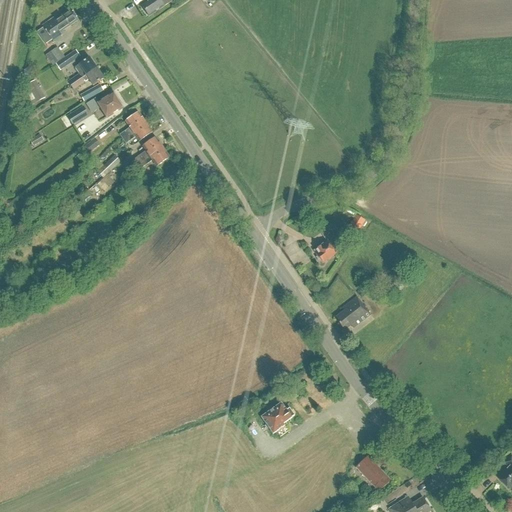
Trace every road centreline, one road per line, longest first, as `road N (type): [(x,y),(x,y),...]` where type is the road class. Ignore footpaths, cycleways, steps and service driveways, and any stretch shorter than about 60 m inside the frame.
road 1 (secondary): [(476,511),(365,395),(251,233)]
road 2 (unclassified): [(251,233),(294,205),(357,185),(388,154),(404,114),(413,0)]
road 3 (secondary): [(251,233),(89,0)]
